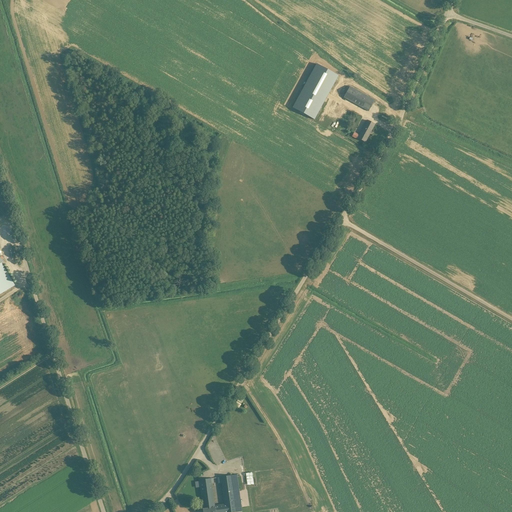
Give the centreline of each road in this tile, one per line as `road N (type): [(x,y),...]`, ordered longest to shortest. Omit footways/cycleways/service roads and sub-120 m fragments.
road 1 (unclassified): [(149,511),(174,489),(339,221)]
road 2 (unclassified): [(103,511),(0,191)]
road 3 (unclassified): [(339,221),(393,130),(446,13)]
road 4 (unclassified): [(339,221),(511,319)]
